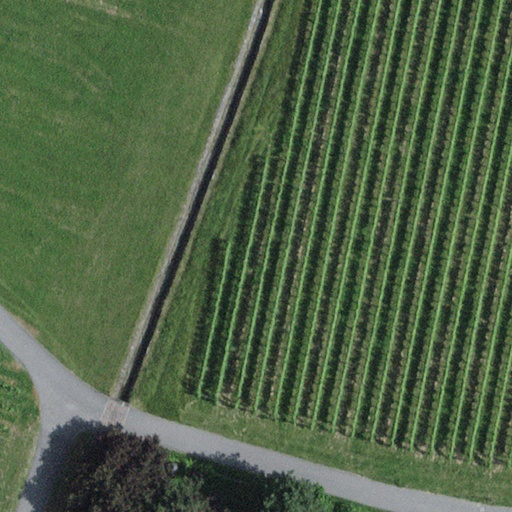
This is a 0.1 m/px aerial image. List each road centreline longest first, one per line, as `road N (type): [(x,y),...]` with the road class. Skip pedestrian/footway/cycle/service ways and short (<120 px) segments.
road 1 (residential): [(443,511),(62,395),(0,332)]
road 2 (track): [(28,511),(62,395)]
